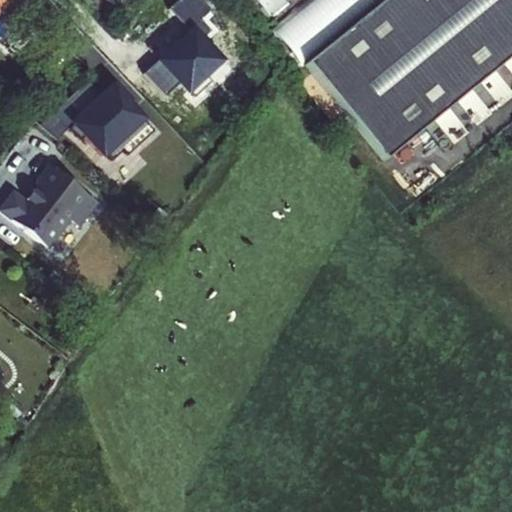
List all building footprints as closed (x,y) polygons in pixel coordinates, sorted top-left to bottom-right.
[(39,21),(10,0),(0,0),(0,26),(22,44),(30,34),(45,46),(59,27),(44,15),(39,21)] [(185,32),(140,76),(161,99),(176,84),(191,99),(208,83),(201,75),(215,62),(196,42),(206,32),(196,21),(206,11),(195,0),(174,0),(164,11),(185,32)] [(249,0),(268,22),(294,0),(249,0)] [(317,0),(281,25),(303,57),(337,33),(327,20),(356,0),(317,0)] [(511,58),(511,0),(389,0),(306,70),(385,165),(511,58)] [(66,130),(98,100),(83,84),(37,127),(53,142),(66,130)] [(124,158),(151,133),(110,89),(98,100),(66,130),(80,141),(81,140),(99,158),(101,156),(109,164),(120,154),(124,158)] [(14,196),(0,213),(0,215),(47,252),(69,224),(78,231),(97,206),(50,169),(37,186),(39,188),(25,205),(14,196)]
